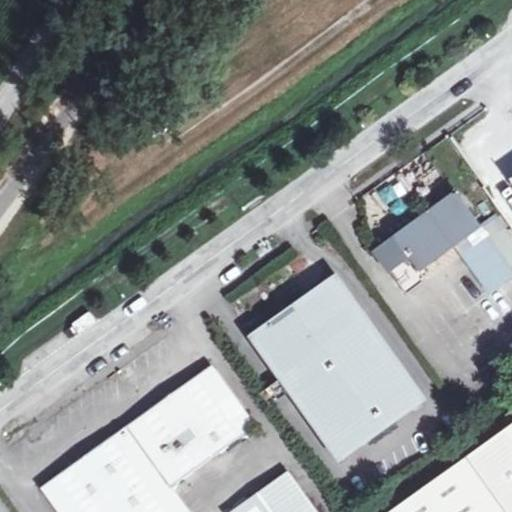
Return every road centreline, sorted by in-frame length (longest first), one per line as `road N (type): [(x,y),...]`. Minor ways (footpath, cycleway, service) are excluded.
road 1 (unclassified): [(511,42),(0,412)]
road 2 (track): [(375,0),(161,149),(82,145),(52,129)]
